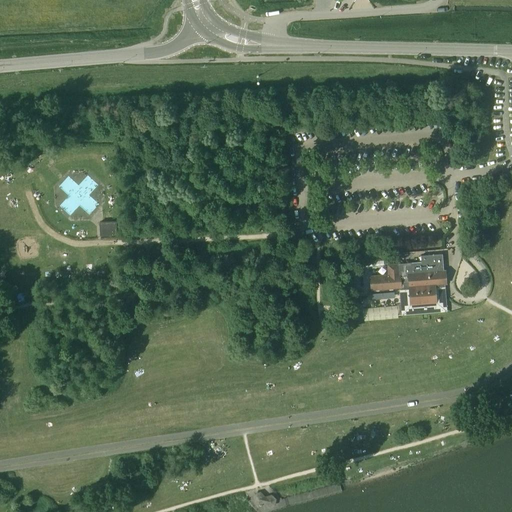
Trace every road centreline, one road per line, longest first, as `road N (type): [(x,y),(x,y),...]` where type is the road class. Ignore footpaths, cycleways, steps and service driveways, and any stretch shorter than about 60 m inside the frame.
road 1 (secondary): [(511,50),(270,45)]
road 2 (unclassified): [(123,55),(0,67)]
